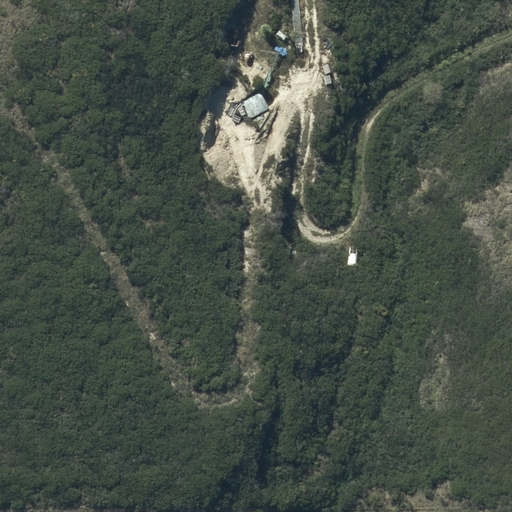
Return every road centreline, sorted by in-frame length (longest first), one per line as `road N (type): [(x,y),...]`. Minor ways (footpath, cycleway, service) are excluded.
road 1 (track): [(344,235),(364,291),(358,334),(321,467),(304,484),(288,486),(268,456),(280,408),(265,354),(189,279),(135,204),(109,137),(0,32)]
road 2 (track): [(511,34),(375,104),(357,170),(367,208),(344,235),(316,242),(298,226),(295,209),(301,115),(289,70)]
road 3 (track): [(308,0),(301,55),(289,70),(266,72),(249,55),(240,24),(253,0)]
